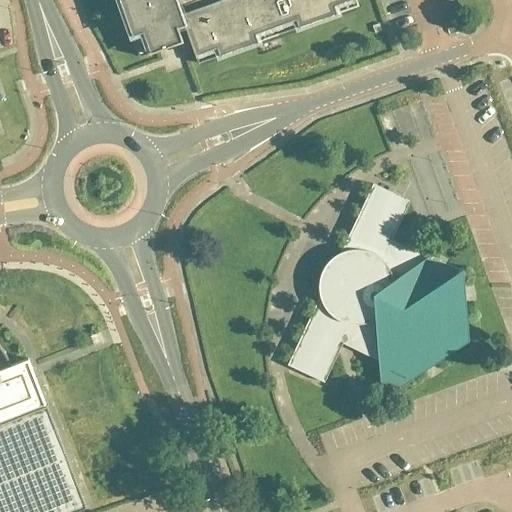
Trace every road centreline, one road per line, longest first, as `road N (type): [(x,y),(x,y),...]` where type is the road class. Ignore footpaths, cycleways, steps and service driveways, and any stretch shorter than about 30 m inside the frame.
road 1 (residential): [(437,59),(254,127)]
road 2 (secondary): [(100,244),(176,395)]
road 3 (secondary): [(176,395),(136,232)]
road 4 (secondary): [(41,21),(66,151)]
road 5 (secondary): [(101,137),(41,21)]
road 6 (secondary): [(219,511),(176,395)]
